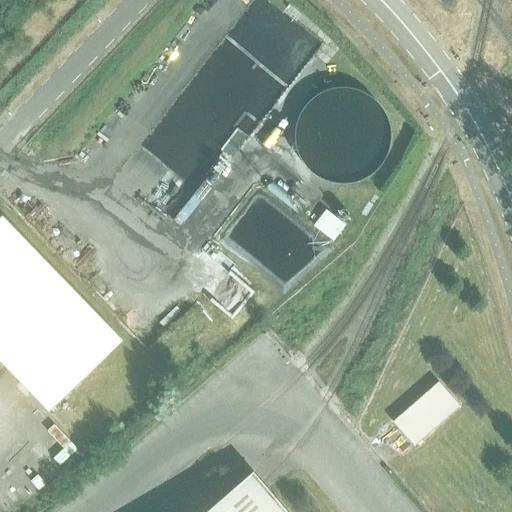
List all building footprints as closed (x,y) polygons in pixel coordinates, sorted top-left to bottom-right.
[(266,52),(266,26),(252,27),(253,52),(266,52)] [(398,138),(399,129),(398,120),(396,112),(392,103),(386,97),(380,92),(371,87),(363,84),(354,83),(344,84),(336,87),(327,92),(321,97),(316,103),(312,111),(309,118),(308,127),(309,136),(310,144),(314,152),(319,159),(326,166),(335,171),(345,174),(351,175),(362,174),(371,171),(378,168),(385,162),(391,156),(396,147),(398,138)] [(334,237),(349,221),(331,205),(316,221),(334,237)] [(1,215),(0,216),(0,359),(49,411),(122,340),(1,215)] [(438,382),(393,422),(414,446),(460,407),(438,382)] [(205,511),(287,511),(252,471),(205,511)]
